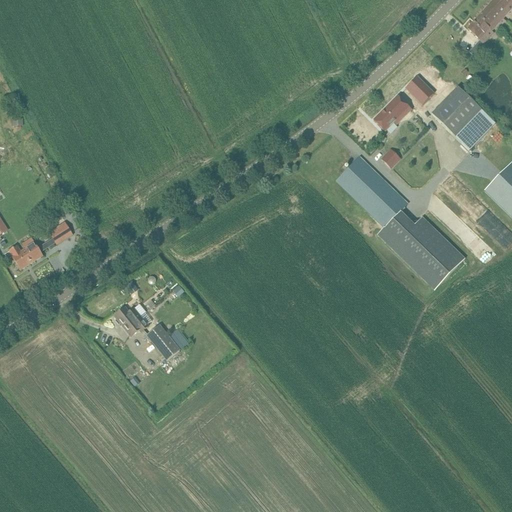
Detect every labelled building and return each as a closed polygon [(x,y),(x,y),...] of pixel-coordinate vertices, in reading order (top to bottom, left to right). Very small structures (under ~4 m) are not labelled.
[(511,0),(494,0),(467,30),(475,37),(480,42),(489,33),(490,34),(511,9),(511,0)] [(434,94),(417,78),(408,86),(405,89),(422,106),(434,94)] [(458,89),(431,115),(468,152),(494,125),(458,89)] [(412,113),(413,112),(397,97),(373,121),(385,133),(394,124),(396,126),(411,112),(412,113)] [(390,152),(389,151),(381,160),(389,170),(400,160),(391,151),(390,152)] [(336,182),(384,228),(377,235),(435,291),(465,260),(422,218),(413,227),(399,213),(407,204),(359,158),(336,182)] [(511,168),(487,195),(511,218),(511,168)] [(50,235),(56,244),(57,245),(72,236),(66,225),(50,235)] [(17,246),(9,251),(13,257),(12,258),(15,262),(20,271),(43,257),(41,253),(45,251),(55,244),(52,239),(42,246),(38,249),(32,239),(22,245),(25,249),(21,252),(17,246)] [(180,286),(174,291),(180,297),(186,292),(180,286)] [(102,313),(117,300),(108,289),(93,302),(102,313)] [(134,309),(130,313),(126,308),(114,317),(121,325),(123,328),(134,320),(136,322),(141,318),(134,309)] [(131,338),(139,331),(141,333),(148,327),(141,318),(136,322),(134,320),(123,328),(131,338)] [(147,336),(143,339),(144,341),(148,338),(157,349),(169,339),(168,338),(159,326),(146,336),(147,336)] [(169,339),(157,349),(167,362),(180,352),(188,345),(177,331),(168,338),(169,339)]
